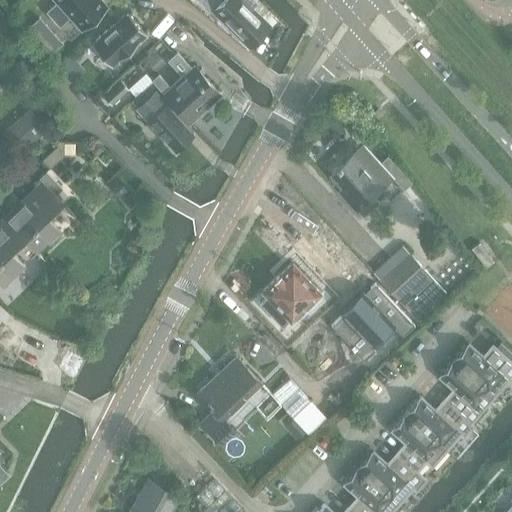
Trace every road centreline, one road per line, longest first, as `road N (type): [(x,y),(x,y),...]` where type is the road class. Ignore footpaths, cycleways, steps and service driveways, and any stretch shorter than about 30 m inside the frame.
road 1 (residential): [(293,511),(470,311)]
road 2 (unclassified): [(354,28),(511,202)]
road 3 (unclassified): [(511,152),(374,0)]
road 4 (tertiary): [(129,393),(217,228)]
road 5 (residential): [(299,94),(195,18),(150,0)]
road 6 (residential): [(251,511),(179,430),(129,393)]
road 7 (tertiary): [(217,228),(299,94)]
road 8 (residential): [(112,426),(0,380)]
